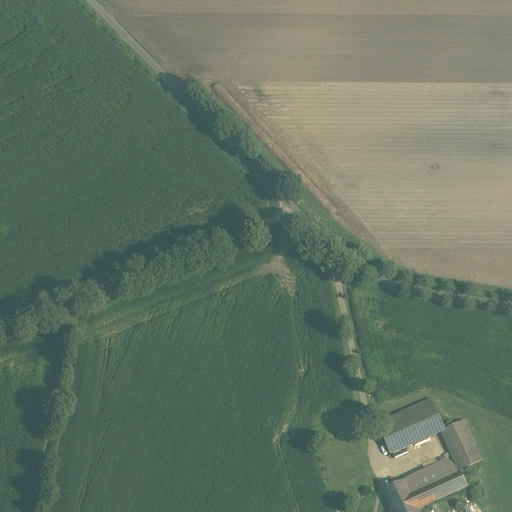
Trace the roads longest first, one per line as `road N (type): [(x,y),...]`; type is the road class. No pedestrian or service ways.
road 1 (unclassified): [(0,315),(296,205)]
road 2 (unclassified): [(96,0),(296,205)]
road 3 (unclassified): [(350,254),(338,279),(376,455)]
road 4 (unclassified): [(350,254),(412,286),(511,304)]
